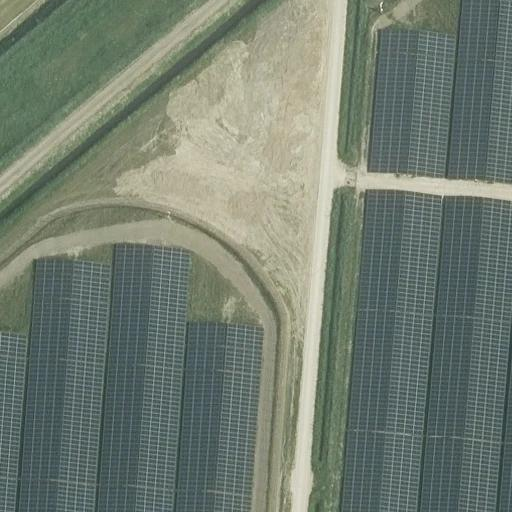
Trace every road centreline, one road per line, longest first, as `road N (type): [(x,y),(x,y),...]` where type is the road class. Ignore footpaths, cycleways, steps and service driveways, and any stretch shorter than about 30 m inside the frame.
road 1 (unclassified): [(300,511),(338,0)]
road 2 (track): [(0,187),(224,0)]
